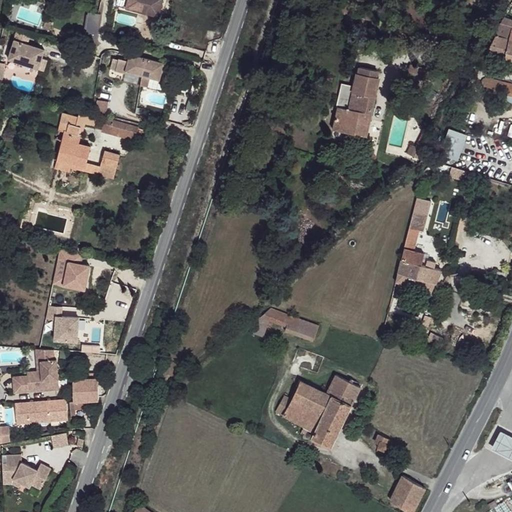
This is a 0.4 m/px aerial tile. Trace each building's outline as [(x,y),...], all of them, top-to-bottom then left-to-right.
[(161,0),(135,0),(133,9),(157,15),(161,0)] [(80,40),(92,44),(95,36),(99,13),(87,11),(87,13),(84,30),(83,32),(82,33),(81,32),(79,37),(81,38),(80,40)] [(495,38),(487,53),(511,58),(511,26),(510,26),(511,20),(505,17),(496,31),(495,38)] [(51,21),(46,19),(43,27),(48,29),(51,21)] [(30,33),(17,29),(13,39),(26,43),(30,33)] [(26,43),(13,39),(7,58),(43,69),(46,58),(41,57),(38,56),(41,47),(26,43)] [(511,58),(487,53),(483,61),(492,63),(493,59),(503,62),(503,65),(511,66),(511,58)] [(117,58),(114,71),(124,73),(125,71),(158,79),(158,81),(167,85),(171,71),(162,69),(164,63),(128,54),(126,61),(117,58)] [(427,67),(427,72),(436,72),(437,62),(428,61),(427,67)] [(410,66),(409,74),(426,77),(427,72),(427,67),(410,66)] [(337,107),(332,129),(364,137),(378,78),(357,73),(347,110),(337,107)] [(487,89),(486,92),(511,98),(511,85),(504,83),(503,84),(486,79),(483,79),(481,80),(478,81),(476,83),(474,85),(487,89)] [(96,111),(107,112),(107,100),(97,99),(96,111)] [(60,110),(56,127),(61,129),(65,130),(68,122),(62,120),(64,111),(60,110)] [(68,122),(65,130),(81,135),(85,123),(93,125),(96,115),(78,111),(77,114),(64,111),(62,120),(68,122)] [(104,117),(100,131),(135,140),(138,126),(104,117)] [(443,153),(459,158),(467,131),(450,127),(443,153)] [(61,129),(59,138),(79,144),(81,135),(65,130),(61,129)] [(408,147),(405,156),(417,160),(423,145),(427,147),(428,143),(426,143),(429,136),(422,133),(413,148),(408,147)] [(59,138),(54,159),(84,167),(86,163),(89,147),(79,144),(59,138)] [(103,150),(98,166),(115,171),(119,154),(103,150)] [(54,159),(52,167),(67,171),(68,169),(112,181),(115,171),(98,166),(86,163),(84,167),(54,159)] [(448,166),(446,172),(460,177),(462,171),(448,166)] [(139,189),(137,198),(153,201),(154,195),(150,194),(151,192),(139,189)] [(414,212),(405,247),(412,249),(417,231),(422,214),(414,212)] [(405,247),(397,274),(433,288),(440,271),(433,268),(420,263),(423,258),(424,254),(412,249),(405,247)] [(82,264),(84,254),(60,248),(53,282),(85,289),(90,266),(82,264)] [(435,263),(423,258),(420,263),(433,268),(435,263)] [(64,304),(48,302),(46,319),(55,320),(55,340),(78,342),(80,314),(63,311),(64,304)] [(272,306),(264,314),(288,324),(292,313),(272,306)] [(54,351),(37,348),(39,371),(28,372),(28,375),(39,375),(42,375),(41,352),(55,353),(54,351)] [(28,375),(14,376),(15,390),(59,387),(58,360),(55,361),(55,353),(41,352),(42,375),(39,375),(28,375)] [(325,389),(324,391),(333,395),(351,404),(360,386),(335,374),(328,390),(325,389)] [(301,379),(293,399),(323,414),(333,395),(324,391),(325,389),(301,379)] [(74,381),(74,401),(88,402),(101,401),(100,380),(86,381),(74,381)] [(293,399),(284,414),(305,425),(318,431),(314,438),(331,446),(351,404),(333,395),(323,414),(293,399)] [(286,396),(277,411),(284,414),(293,399),(286,396)] [(70,402),(70,411),(76,411),(88,409),(88,402),(74,401),(70,402)] [(47,403),(15,405),(17,425),(49,423),(58,422),(57,406),(48,407),(47,403)] [(305,425),(302,433),(314,438),(318,431),(305,425)] [(511,454),(511,432),(501,427),(492,445),(511,454)] [(66,433),(51,436),(53,448),(68,446),(66,433)] [(379,434),(376,441),(380,443),(378,449),(384,451),(389,438),(379,434)] [(2,455),(3,479),(13,478),(29,486),(31,484),(40,489),(51,468),(40,463),(37,470),(21,462),(21,454),(2,455)] [(402,476),(390,501),(409,511),(411,511),(424,487),(402,476)]
